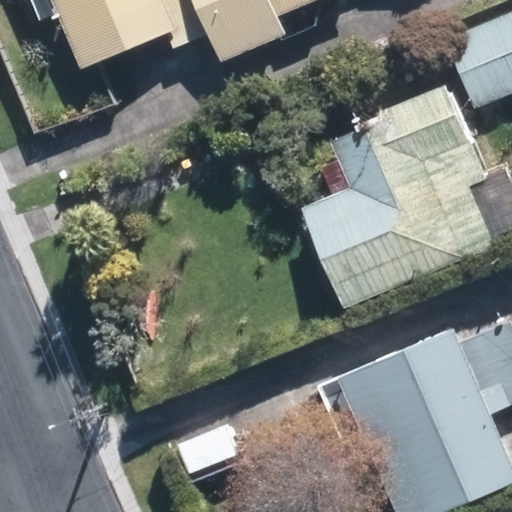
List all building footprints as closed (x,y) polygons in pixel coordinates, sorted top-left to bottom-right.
[(168,0),(48,0),(70,56),(174,16),(168,0)] [(194,0),(217,56),(284,30),(276,10),(300,0),(194,0)] [(511,7),(447,34),(474,100),(511,85),(511,7)] [(303,195),(344,299),(496,240),(471,178),(483,173),(447,83),(329,129),(348,177),(303,195)] [(511,314),(504,297),(337,368),(399,511),(413,511),(511,469),(511,455),(491,408),(511,398),(511,314)]
